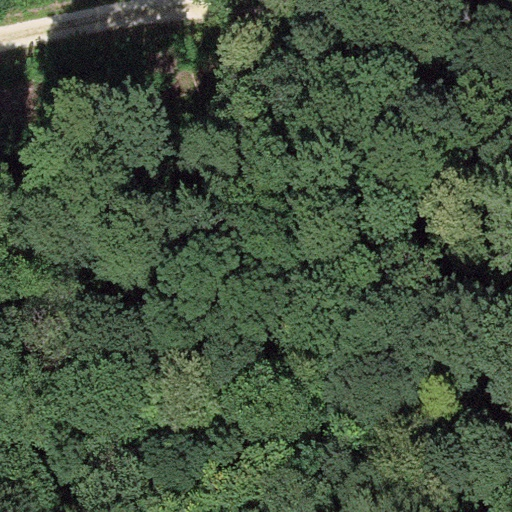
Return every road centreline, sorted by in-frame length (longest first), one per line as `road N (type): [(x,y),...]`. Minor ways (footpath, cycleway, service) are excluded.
road 1 (track): [(0,468),(79,478),(430,461),(511,472)]
road 2 (track): [(227,0),(151,3),(0,34)]
